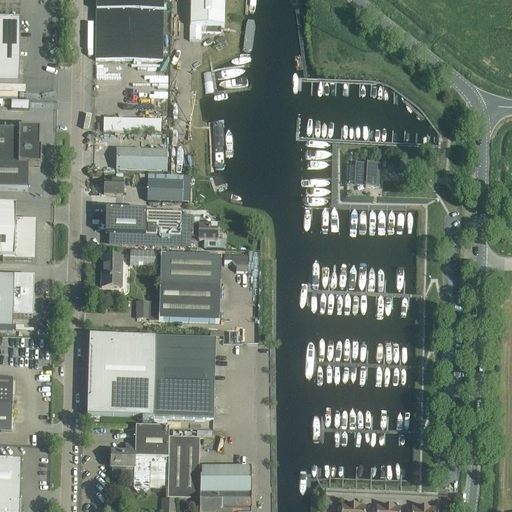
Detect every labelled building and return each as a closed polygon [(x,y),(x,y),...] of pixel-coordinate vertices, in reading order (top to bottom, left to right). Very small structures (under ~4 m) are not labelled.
[(170,50),(162,50),(163,0),(96,0),(95,61),(162,62),(162,57),(170,57),(170,50)] [(206,33),(218,33),(218,28),(224,28),(224,0),(190,0),(190,17),(190,27),(190,41),(201,41),(201,28),(206,28),(206,33)] [(251,53),(252,52),(255,25),(254,21),(247,20),(245,24),(242,50),(243,51),(244,52),(245,53),(246,53),(247,53),(248,53),(249,53),(251,53)] [(0,84),(19,85),(19,58),(17,58),(18,23),(20,23),(20,21),(17,21),(17,23),(0,22),(0,84)] [(149,86),(168,87),(169,68),(158,67),(158,78),(150,77),(149,86)] [(150,95),(149,107),(168,108),(169,92),(154,91),(154,95),(150,95)] [(140,121),(139,133),(161,134),(161,122),(140,121)] [(0,190),(28,192),(28,168),(40,168),(41,158),(41,149),(39,149),(39,131),(18,130),(18,132),(16,132),(16,131),(0,130),(0,190)] [(167,152),(126,151),(116,151),(116,172),(167,173),(167,152)] [(413,173),(424,174),(424,163),(399,162),(398,175),(413,176),(413,173)] [(366,164),(366,165),(366,166),(361,166),(358,166),(356,168),(355,184),(357,186),(365,186),(365,188),(378,189),(379,165),(366,164)] [(123,182),(114,181),(104,181),(103,196),(122,196),(123,182)] [(188,183),(182,183),(147,182),(147,203),(182,204),(188,204),(188,183)] [(32,237),(34,238),(35,238),(35,223),(15,223),(15,208),(0,207),(0,260),(2,260),(2,262),(34,263),(35,241),(34,241),(34,242),(32,241),(32,237)] [(191,219),(181,218),(181,215),(145,214),(145,237),(190,239),(191,219)] [(191,226),(191,236),(198,236),(198,242),(217,242),(217,226),(199,226),(191,226)] [(157,267),(157,252),(130,252),(130,267),(157,267)] [(150,322),(209,324),(219,325),(221,259),(211,259),(161,256),(159,304),(150,304),(138,304),(138,319),(150,319),(150,322)] [(248,258),(224,257),(224,265),(232,265),(236,270),(236,274),(247,274),(248,264),(248,258)] [(121,289),(122,268),(122,258),(102,258),(102,266),(104,266),(104,271),(102,271),(101,289),(111,289),(121,289)] [(34,279),(13,279),(13,282),(0,281),(0,333),(12,334),(12,320),(32,320),(34,279)] [(87,417),(213,421),(215,341),(89,337),(87,417)] [(13,379),(0,378),(0,432),(11,433),(13,379)] [(150,465),(168,466),(168,447),(168,437),(142,436),(141,447),(125,446),(126,447),(127,447),(127,454),(111,453),(110,469),(134,470),(134,482),(129,486),(137,494),(141,490),(145,494),(149,490),(150,465)] [(168,450),(168,466),(168,501),(179,501),(200,501),(200,508),(200,511),(251,511),(251,498),(251,470),(201,470),(201,481),(199,481),(199,441),(169,440),(168,450)] [(21,464),(0,463),(0,511),(20,511),(20,506),(19,506),(21,464)]
